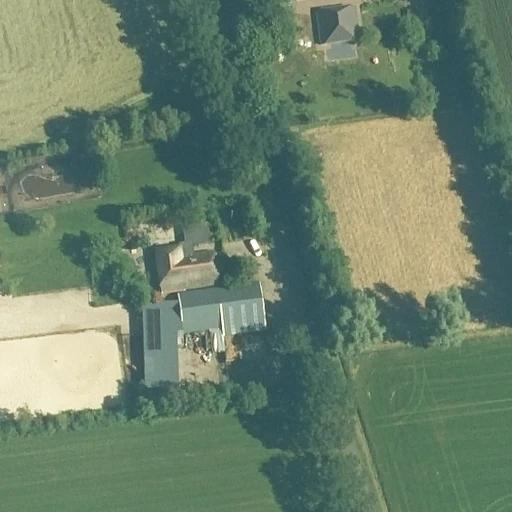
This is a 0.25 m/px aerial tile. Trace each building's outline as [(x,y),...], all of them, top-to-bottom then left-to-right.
[(358,42),(354,9),(316,14),(320,47),(358,42)] [(421,11),(406,13),(409,41),(425,39),(421,11)] [(245,208),(224,211),(227,236),(248,234),(245,208)] [(183,249),(207,246),(205,228),(181,231),(183,249)] [(181,259),(180,251),(155,254),(160,297),(183,294),(183,291),(217,287),(213,256),(181,259)] [(177,306),(174,306),(141,307),(141,338),(175,337),(224,333),(225,339),(265,333),(259,288),(176,300),(177,306)]
